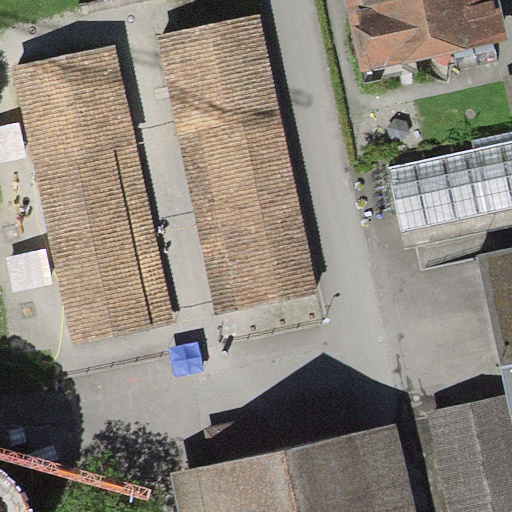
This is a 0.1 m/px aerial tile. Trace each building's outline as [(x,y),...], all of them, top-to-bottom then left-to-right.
[(499,0),(352,0),(368,69),(508,40),(499,0)] [(322,295),(261,15),(151,38),(212,319),(322,295)] [(179,324),(116,46),(11,70),(74,348),(179,324)] [(511,210),(511,139),(389,166),(403,234),(511,210)] [(511,370),(511,253),(481,260),(504,372),(511,370)] [(511,511),(511,416),(509,403),(427,419),(447,511),(511,511)] [(307,452),(175,480),(181,511),(413,511),(397,432),(307,452)]
